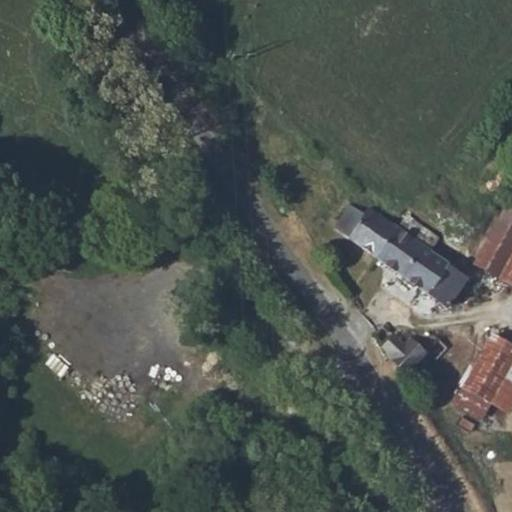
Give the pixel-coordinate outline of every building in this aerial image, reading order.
[(333,228),(349,239),(365,214),(350,204),(333,228)] [(511,210),(505,207),(473,263),(511,284),(511,210)] [(407,214),(398,227),(370,208),(365,214),(349,239),(431,294),(432,293),(449,305),(470,276),(452,263),(431,249),(438,238),(407,214)] [(511,344),(493,333),(452,405),(498,431),(511,406),(511,344)] [(389,339),(383,348),(393,361),(402,351),(389,339)] [(402,351),(393,361),(409,377),(429,348),(410,339),(402,351)] [(447,344),(439,339),(428,352),(435,358),(447,344)]
